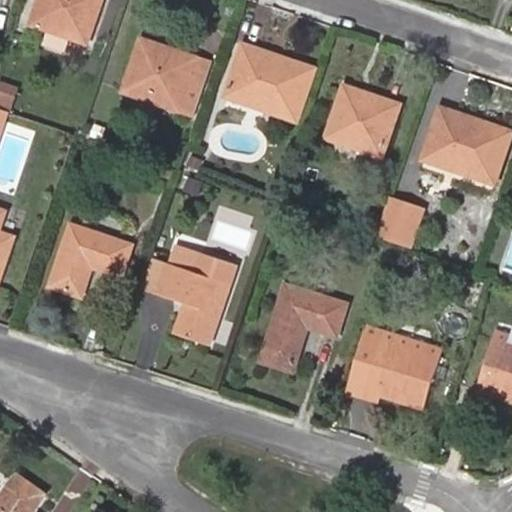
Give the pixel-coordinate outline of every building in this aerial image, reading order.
[(102,0),(40,0),(32,25),(48,30),(43,46),(65,53),(70,38),(88,44),(102,0)] [(170,98),(167,107),(193,115),(210,62),(142,40),(124,93),(145,99),(148,90),(170,98)] [(269,102),(267,112),(299,122),(316,68),(244,44),(227,98),(247,105),(250,95),(269,102)] [(21,87),(0,80),(0,81),(0,107),(12,112),(21,87)] [(367,141),(364,151),(384,158),(401,104),(345,86),(327,139),(344,145),(348,135),(367,141)] [(148,90),(145,99),(167,107),(170,98),(148,90)] [(250,95),(247,105),(267,112),(269,102),(250,95)] [(9,113),(0,109),(0,120),(5,122),(9,113)] [(467,164),(464,175),(498,186),(511,143),(511,132),(442,109),(425,162),(443,168),(447,158),(467,164)] [(348,135),(344,145),(364,151),(367,141),(348,135)] [(447,158),(443,168),(464,175),(467,164),(447,158)] [(389,241),(417,250),(429,211),(395,200),(383,238),(389,241)] [(0,212),(0,276),(13,240),(0,235),(0,228),(5,214),(0,212)] [(124,278),(135,245),(72,224),(51,287),(84,298),(94,267),(124,278)] [(387,262),(403,267),(408,252),(392,246),(387,262)] [(175,247),(169,266),(197,276),(203,257),(175,247)] [(197,276),(169,266),(168,269),(159,292),(187,302),(178,331),(212,343),(237,270),(203,257),(197,276)] [(141,286),(159,292),(168,269),(149,262),(141,286)] [(294,372),(308,328),(338,337),(348,304),(286,285),(262,362),(294,372)] [(370,328),(368,336),(439,359),(442,351),(370,328)] [(511,336),(499,332),(478,400),(492,404),(494,396),(511,402),(511,336)] [(372,383),(367,400),(378,404),(381,394),(424,407),(439,359),(368,336),(355,377),(372,383)] [(355,377),(350,395),(367,400),(372,383),(355,377)] [(17,474),(0,497),(0,511),(33,511),(46,495),(17,474)]
